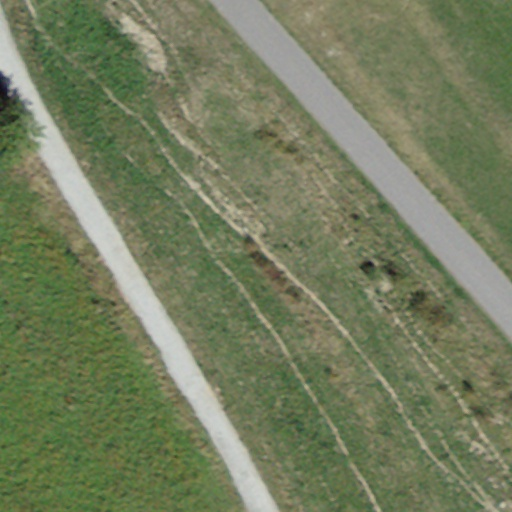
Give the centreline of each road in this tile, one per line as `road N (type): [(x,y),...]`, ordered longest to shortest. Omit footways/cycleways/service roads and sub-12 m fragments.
road 1 (track): [(0,42),(258,511)]
road 2 (unclassified): [(233,0),(511,310)]
